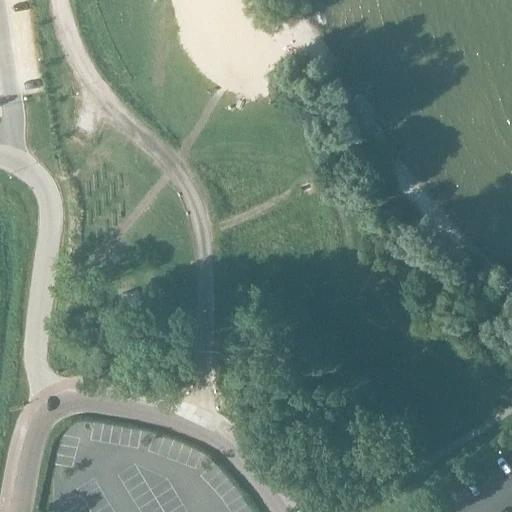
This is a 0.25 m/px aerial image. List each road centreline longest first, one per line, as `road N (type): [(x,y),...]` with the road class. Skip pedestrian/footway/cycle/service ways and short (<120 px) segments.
road 1 (track): [(200,414),(210,316),(193,194),(90,90),(58,0)]
road 2 (unclassified): [(56,405),(34,360),(47,204),(29,174),(0,157)]
road 3 (unclassified): [(276,511),(207,433),(103,403),(56,405)]
